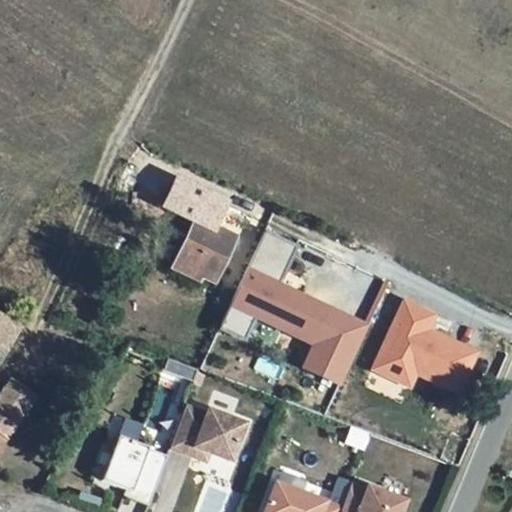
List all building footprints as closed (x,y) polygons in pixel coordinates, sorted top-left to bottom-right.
[(195,222),(181,250),(189,253),(182,267),(200,276),(213,282),(233,240),(213,230),(223,207),(178,185),(166,209),(195,222)] [(300,299),(276,288),(295,249),(263,234),(218,330),(242,341),(253,318),(284,333),(300,299)] [(189,253),(181,250),(171,271),(179,274),(196,283),(200,276),(182,267),(189,253)] [(313,347),(330,313),(300,299),(284,333),(313,347)] [(412,380),(414,375),(456,395),(475,355),(437,337),(435,341),(424,336),(426,332),(433,318),(403,304),(375,363),(412,380)] [(338,387),(366,330),(330,313),(313,347),(302,370),(338,387)] [(0,363),(21,329),(0,316),(0,363)] [(435,341),(437,337),(426,332),(424,336),(435,341)] [(168,359),(163,372),(182,378),(187,366),(168,359)] [(412,380),(375,363),(371,372),(408,389),(412,380)] [(187,366),(182,378),(193,383),(197,370),(187,366)] [(33,399),(9,383),(0,396),(0,445),(4,439),(33,399)] [(185,408),(169,449),(191,457),(194,449),(208,453),(230,462),(244,425),(207,411),(206,415),(185,408)] [(122,497),(148,507),(149,503),(167,457),(147,449),(117,438),(100,482),(125,491),(122,497)] [(194,449),(191,457),(205,462),(208,453),(194,449)] [(49,452),(47,453),(46,455),(46,457),(47,459),(48,461),(50,461),(52,462),(54,461),(55,460),(56,458),(56,456),(56,454),(54,453),(53,452),(51,451),(49,452)] [(341,510),(340,511),(399,511),(404,502),(351,483),(341,510)] [(340,511),(341,510),(273,484),(263,511),(340,511)]
